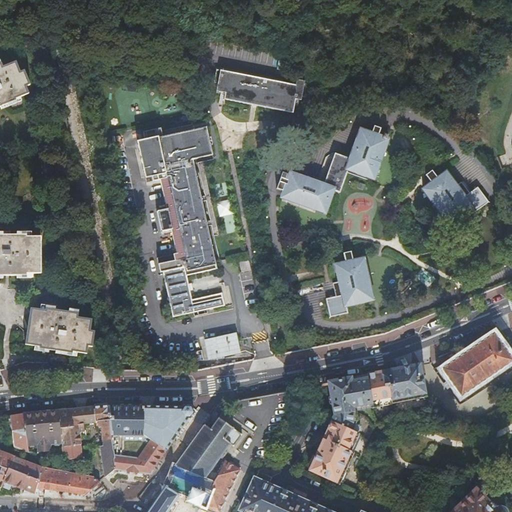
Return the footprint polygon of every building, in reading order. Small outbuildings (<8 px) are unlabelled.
[(1,63),(0,63),(0,107),(16,101),(15,99),(28,94),(26,87),(31,85),(25,71),(20,73),(16,62),(3,68),(1,63)] [(292,113),(298,87),(231,72),(224,98),(292,113)] [(194,137),(160,144),(159,143),(139,147),(146,179),(166,175),(182,249),(156,254),(160,275),(164,274),(173,318),(224,308),(221,297),(191,303),(186,281),(217,275),(193,165),(213,161),(206,126),(193,128),(194,137)] [(312,180),(307,179),(306,181),(290,175),(282,199),(324,213),(332,192),(339,194),(348,171),(372,179),(386,142),(385,140),(386,138),(383,136),(382,139),(361,133),(351,160),(334,154),(323,186),(312,183),(312,180)] [(488,202),(477,188),(464,198),(446,174),(424,190),(449,222),(470,206),(474,212),(488,202)] [(25,235),(0,234),(0,275),(7,275),(25,275),(25,273),(40,273),(40,238),(25,238),(25,235)] [(347,306),(373,300),(363,260),(336,267),(343,296),(328,300),(332,318),(349,314),(347,306)] [(43,307),(43,310),(31,309),(29,319),(26,344),(39,347),(39,349),(72,354),(72,352),(86,354),(87,347),(92,347),(94,332),(89,331),(90,318),(76,316),(76,312),(43,307)] [(495,335),(502,344),(508,340),(501,330),(495,335)] [(511,363),(511,358),(502,344),(495,335),(494,333),(441,368),(461,397),(511,363)] [(206,342),(209,351),(210,360),(240,353),(236,335),(206,342)] [(196,342),(198,353),(209,351),(206,342),(205,341),(196,342)] [(186,355),(198,353),(196,342),(184,345),(186,355)] [(420,368),(420,366),(420,365),(419,365),(414,366),(413,366),(329,382),(330,387),(331,394),(329,397),(331,404),(334,406),(335,415),(317,455),(312,465),(310,470),(339,483),(340,481),(351,457),(353,452),(350,451),(358,435),(359,433),(358,433),(353,431),(356,424),(358,419),(357,411),(362,410),(361,405),(373,403),(392,399),(392,402),(393,402),(412,399),(424,396),(425,396),(422,377),(420,368)] [(393,404),(393,402),(392,402),(392,399),(373,403),(374,408),(393,404)] [(120,405),(110,406),(111,425),(121,425),(134,426),(135,417),(128,416),(129,404),(120,405)] [(135,417),(134,426),(137,426),(147,426),(150,426),(150,429),(163,430),(179,433),(193,412),(193,407),(177,405),(129,404),(128,416),(135,417)] [(94,408),(96,424),(98,424),(98,426),(100,426),(100,428),(103,429),(104,440),(113,439),(111,425),(110,406),(94,408)] [(78,424),(84,424),(92,424),(96,424),(94,408),(90,408),(58,411),(61,428),(79,426),(78,424)] [(24,414),(29,450),(38,449),(39,453),(55,450),(55,452),(59,452),(59,451),(64,450),(63,446),(61,428),(58,411),(24,414)] [(24,414),(11,416),(15,447),(29,452),(29,450),(24,414)] [(171,472),(166,486),(180,495),(184,490),(192,493),(189,498),(205,506),(212,483),(205,480),(230,445),(233,446),(241,435),(217,418),(209,430),(203,426),(175,465),(171,472)] [(361,426),(356,424),(353,431),(358,433),(361,426)] [(111,425),(113,439),(122,437),(121,425),(111,425)] [(63,446),(81,444),(79,432),(79,426),(61,428),(63,446)] [(130,458),(114,456),(116,469),(150,474),(179,433),(163,430),(155,442),(150,440),(138,458),(137,458),(137,455),(131,454),(130,458)] [(361,437),(358,435),(350,451),(353,452),(354,452),(361,437)] [(113,439),(104,440),(104,446),(102,446),(106,477),(116,469),(114,456),(113,439)] [(63,446),(64,450),(65,460),(83,458),(83,457),(86,457),(85,451),(82,451),(81,444),(63,446)] [(0,450),(0,465),(9,469),(39,480),(43,467),(15,456),(0,450)] [(355,458),(351,457),(340,481),(344,483),(355,458)] [(215,511),(220,511),(241,469),(224,460),(212,483),(205,506),(215,511)] [(0,465),(0,479),(4,481),(9,469),(0,465)] [(94,477),(43,467),(39,480),(37,489),(60,492),(69,493),(85,495),(101,482),(94,477)] [(39,480),(9,469),(4,481),(2,487),(10,490),(12,484),(28,491),(27,494),(36,495),(37,489),(39,480)] [(505,511),(506,511),(504,509),(503,509),(499,505),(496,509),(488,501),(476,489),(452,511),(330,511),(317,506),(255,478),(241,509),(247,511),(505,511)] [(168,511),(180,495),(166,486),(150,509),(147,511),(168,511)] [(490,499),(488,501),(496,509),(499,505),(490,499)]
